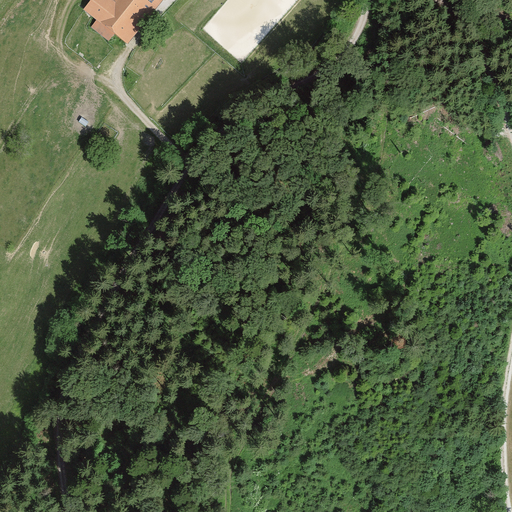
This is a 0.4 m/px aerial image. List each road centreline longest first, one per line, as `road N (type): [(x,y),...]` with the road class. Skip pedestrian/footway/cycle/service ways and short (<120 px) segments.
road 1 (track): [(366,0),(359,30),(333,63),(210,139),(118,281),(60,405),(69,511)]
road 2 (track): [(169,0),(116,77),(124,99),(190,162)]
road 3 (track): [(508,511),(502,443),(511,350)]
road 4 (track): [(511,133),(475,38),(437,0)]
